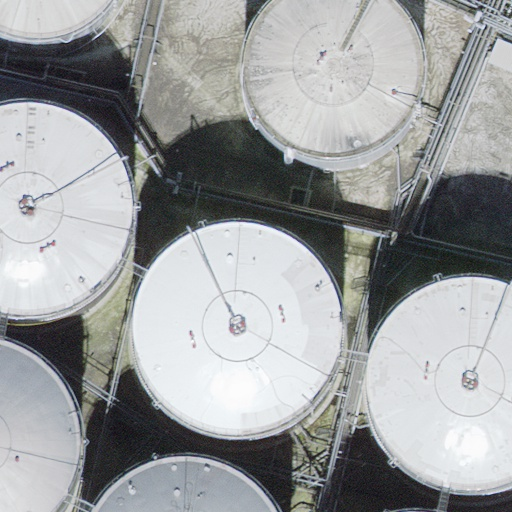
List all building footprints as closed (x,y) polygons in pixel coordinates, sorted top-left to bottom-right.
[(135,0),(0,0),(0,25),(0,26),(28,40),(58,44),(89,38),(116,23),(135,0)] [(260,31),(252,65),(256,98),(272,128),(296,151),(327,164),(363,165),(394,154),(421,134),(438,105),(443,86),(443,53),(432,22),(413,0),(283,0),(279,4),(260,31)] [(145,271),(158,238),(159,203),(149,168),(129,139),(101,118),(67,106),(29,106),(0,117),(0,312),(21,323),(57,326),(92,317),(122,299),(145,271)] [(355,389),(368,356),(370,320),(360,286),(340,257),(311,235),(277,224),(240,224),(205,237),(176,261),(156,293),(148,329),(153,366),(171,399),(198,425),(232,440),(268,444),(302,435),(333,416),(355,389)] [(511,280),(478,281),(443,294),(414,317),(394,349),(386,386),(391,423),(409,456),(436,482),(470,497),(506,500),(511,498),(511,280)] [(85,511),(92,504),(105,471),(107,436),(97,402),(77,372),(48,351),(15,339),(0,339),(0,511),(85,511)] [(303,511),(291,493),(262,471),(228,460),(191,460),(156,473),(127,497),(117,511),(303,511)]
